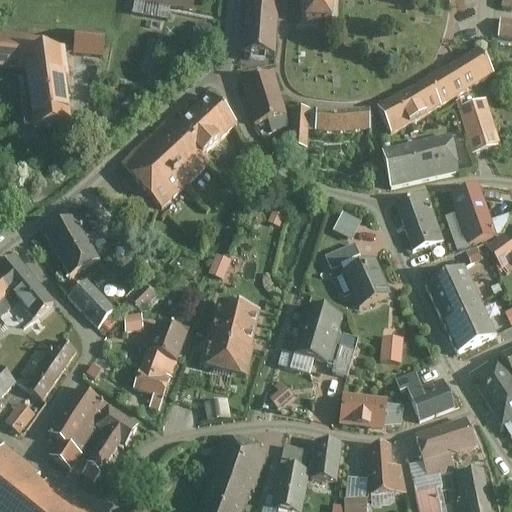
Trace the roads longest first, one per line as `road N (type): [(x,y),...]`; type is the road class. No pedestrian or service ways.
road 1 (residential): [(109,511),(153,454),(187,439),(254,431),(401,444)]
road 2 (residential): [(16,244),(202,88),(228,80)]
road 3 (residential): [(16,244),(91,344),(24,456)]
road 4 (residential): [(383,207),(285,174),(249,133),(228,80)]
road 5 (residential): [(453,374),(383,207)]
road 6 (residential): [(511,185),(445,186),(383,207)]
road 7 (unknown): [(133,148),(80,83),(33,79)]
